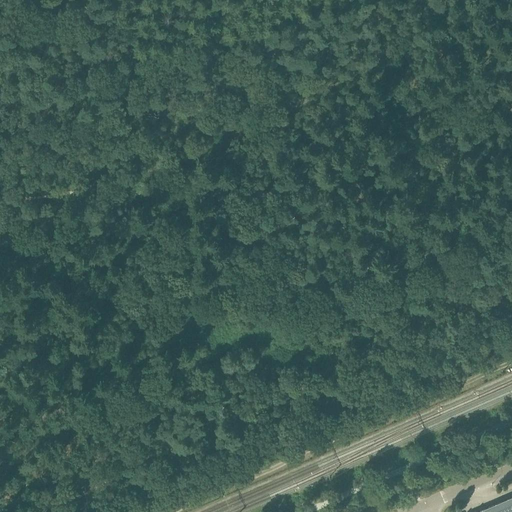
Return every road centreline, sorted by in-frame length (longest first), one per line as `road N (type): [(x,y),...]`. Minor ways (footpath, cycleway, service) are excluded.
road 1 (track): [(0,207),(63,198),(249,135),(323,88),(424,0)]
road 2 (track): [(94,189),(134,203),(336,180),(511,88)]
road 3 (track): [(511,363),(173,511)]
road 4 (track): [(453,307),(380,0)]
road 5 (track): [(130,0),(134,203)]
